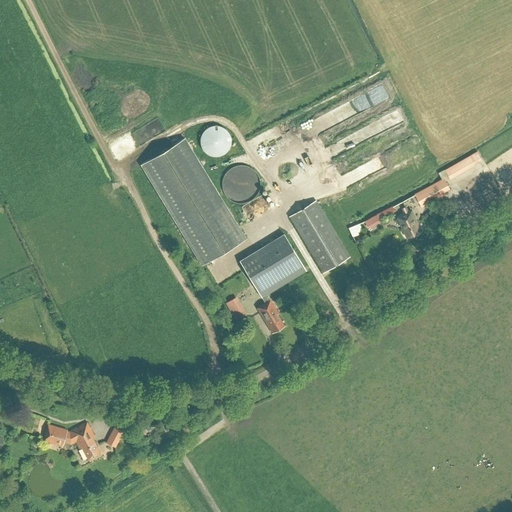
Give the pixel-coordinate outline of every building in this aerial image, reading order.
[(300,141),(319,131),(313,119),(294,129),(300,141)] [(215,126),(213,126),(211,126),(209,127),(207,128),(205,129),(203,131),(202,133),(201,135),(200,137),(199,140),(199,142),(200,144),(200,146),(201,148),(202,149),(203,151),(204,152),(206,154),(208,155),(210,156),(213,156),(215,156),(217,156),(220,156),(222,155),(224,153),(225,152),(227,151),(228,149),(229,147),(229,146),(230,144),(230,141),(230,139),(230,137),(229,135),(228,132),(226,131),(224,129),(222,128),(220,127),(218,126),(216,126),(215,126)] [(246,238),(185,137),(140,164),(201,266),(246,238)] [(130,148),(125,142),(117,148),(114,143),(107,149),(116,160),(130,148)] [(451,179),(476,165),(475,164),(482,160),(477,150),(438,173),(442,179),(444,177),(446,180),(450,177),(451,179)] [(260,182),(260,181),(259,179),(259,176),(258,174),(256,172),(254,170),(251,168),(249,167),(247,166),(244,165),(242,165),(240,165),(237,165),(235,166),(233,167),(230,168),(227,171),(225,173),(224,176),(223,178),(222,182),(222,185),(223,189),(224,192),(226,196),(228,198),(231,200),(234,202),(236,202),(239,203),(242,203),(244,202),(247,202),(249,201),(252,200),(254,198),(256,196),(258,193),(259,190),(260,183),(260,182)] [(416,194),(422,204),(445,192),(439,182),(416,194)] [(289,216),(323,272),(349,256),(315,200),(289,216)] [(412,211),(399,218),(408,237),(421,230),(412,211)] [(276,314),(278,313),(266,294),(306,270),(284,234),(239,261),(264,302),(256,307),(271,332),(283,325),(276,314)] [(233,296),(224,301),(235,319),(244,314),(233,296)] [(87,422),(70,431),(47,424),(42,441),(61,446),(62,442),(69,444),(75,442),(79,448),(80,447),(87,460),(100,453),(92,438),(94,436),(87,422)] [(106,442),(115,447),(123,431),(114,426),(106,442)] [(76,461),(81,459),(76,449),(71,451),(76,461)]
